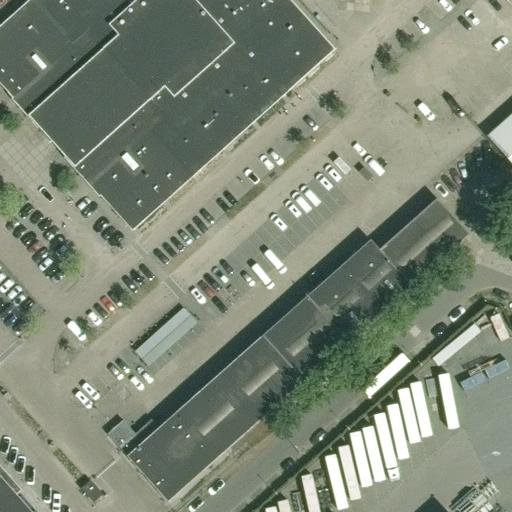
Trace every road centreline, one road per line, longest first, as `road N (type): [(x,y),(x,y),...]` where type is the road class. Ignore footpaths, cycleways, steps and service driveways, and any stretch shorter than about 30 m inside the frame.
road 1 (unclassified): [(214,511),(478,274)]
road 2 (unknown): [(72,319),(0,222)]
